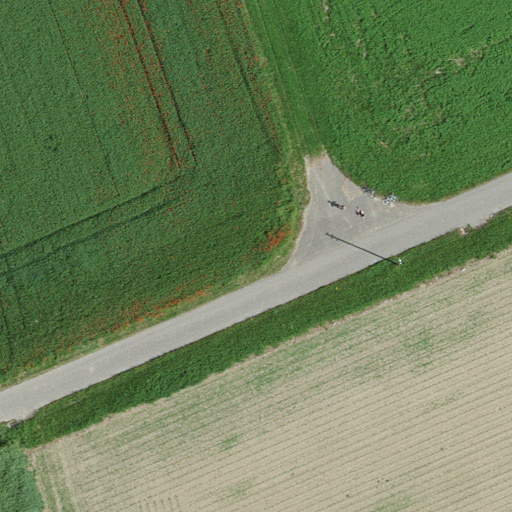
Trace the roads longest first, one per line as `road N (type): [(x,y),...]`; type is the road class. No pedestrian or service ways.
road 1 (unclassified): [(0,412),(511,194)]
road 2 (track): [(353,262),(253,0)]
